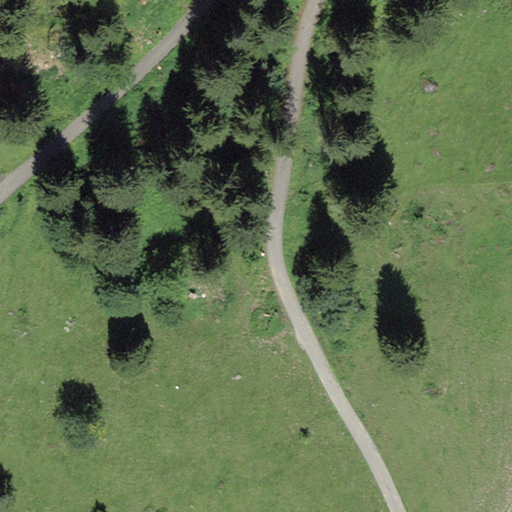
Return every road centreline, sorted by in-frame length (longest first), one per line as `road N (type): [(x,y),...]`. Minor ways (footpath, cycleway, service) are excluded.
road 1 (track): [(400,511),(300,309),(279,224),(328,0)]
road 2 (track): [(204,0),(88,121),(0,193)]
